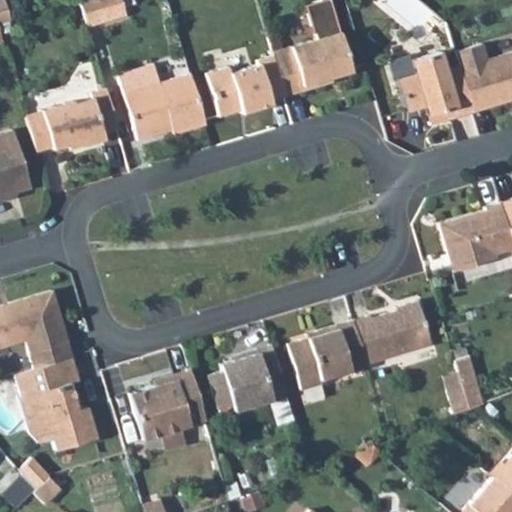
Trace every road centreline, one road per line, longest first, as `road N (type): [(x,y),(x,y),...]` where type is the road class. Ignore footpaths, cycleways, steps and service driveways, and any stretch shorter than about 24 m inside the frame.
road 1 (residential): [(400,180),(393,265),(134,344),(96,318),(73,235)]
road 2 (residential): [(73,235),(82,197),(351,123),(400,180)]
